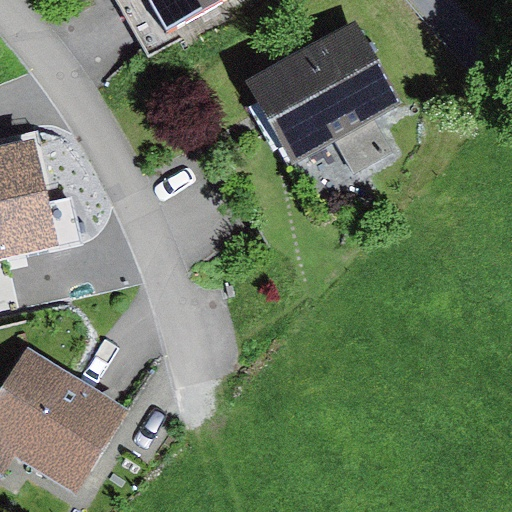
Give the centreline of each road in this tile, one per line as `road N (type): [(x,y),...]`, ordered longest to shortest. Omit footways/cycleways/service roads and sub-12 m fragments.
road 1 (residential): [(0,0),(54,64),(124,180),(181,304),(210,399)]
road 2 (residential): [(511,88),(425,0)]
